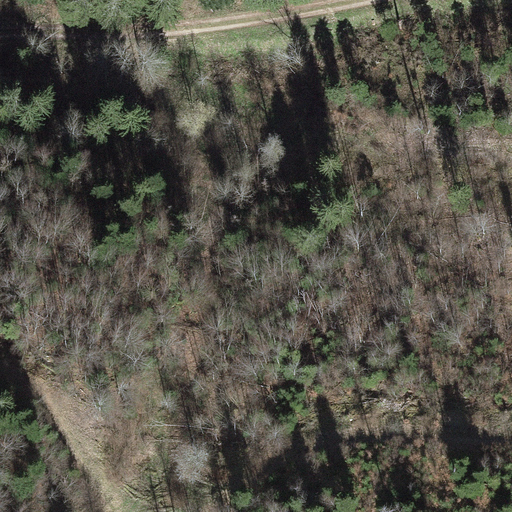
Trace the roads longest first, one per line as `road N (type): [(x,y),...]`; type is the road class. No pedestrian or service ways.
road 1 (track): [(0,36),(253,23),(422,0)]
road 2 (track): [(202,511),(253,469),(336,436),(511,432)]
road 3 (track): [(0,368),(44,397),(110,511)]
